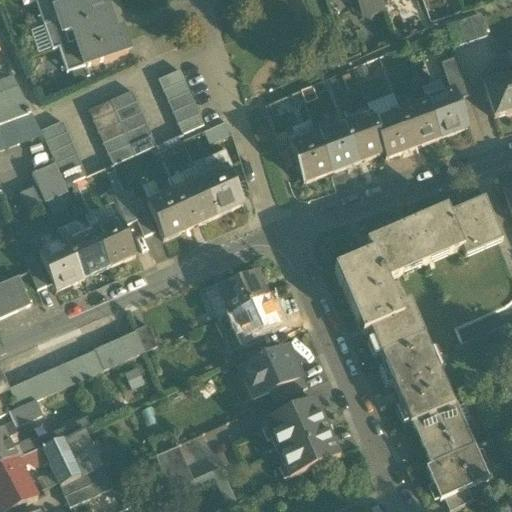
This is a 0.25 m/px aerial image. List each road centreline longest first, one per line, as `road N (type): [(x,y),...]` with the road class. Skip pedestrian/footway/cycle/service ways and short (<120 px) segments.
road 1 (residential): [(281,230),(407,511)]
road 2 (residential): [(281,230),(0,345)]
road 3 (residential): [(198,1),(265,205),(281,230)]
road 4 (residential): [(511,156),(281,230)]
